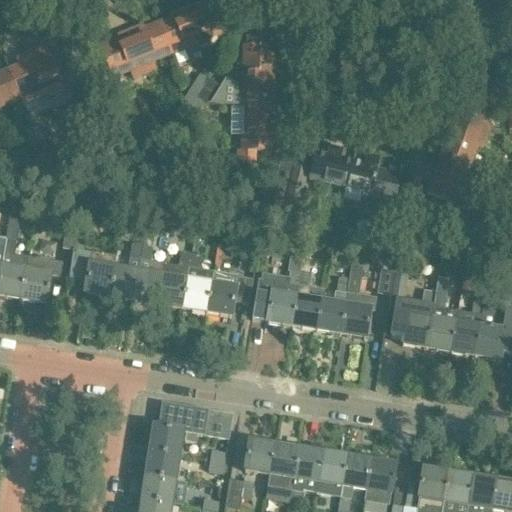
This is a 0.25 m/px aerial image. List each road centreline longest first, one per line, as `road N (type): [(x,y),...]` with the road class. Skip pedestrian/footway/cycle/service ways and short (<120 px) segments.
road 1 (residential): [(511,435),(132,377)]
road 2 (residential): [(8,511),(31,361)]
road 3 (residential): [(132,377),(110,511)]
road 4 (residential): [(511,23),(390,0)]
